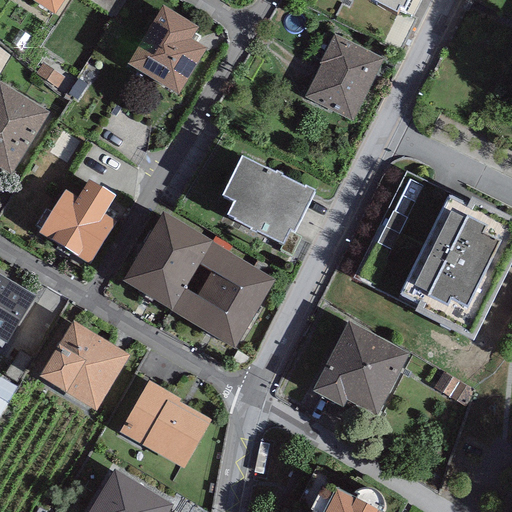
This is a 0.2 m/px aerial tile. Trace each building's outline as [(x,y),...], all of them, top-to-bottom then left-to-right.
[(58,0),(36,0),(52,10),(58,0)] [(197,25),(162,4),(128,60),(179,92),(208,45),(191,35),(197,25)] [(384,58),(332,33),(303,94),(354,119),(384,58)] [(49,110),(0,79),(0,164),(10,171),(49,110)] [(314,188),(242,152),(223,192),(233,197),(226,212),(283,240),(289,227),(294,229),(314,188)] [(115,194),(88,178),(78,194),(66,187),(38,231),(89,263),(116,220),(104,212),(115,194)] [(468,201),(450,192),(399,292),(417,302),(414,307),(471,336),(511,255),(511,212),(472,192),(468,201)] [(275,280),(163,210),(122,276),(234,346),(275,280)] [(36,294),(0,271),(0,337),(7,341),(36,294)] [(129,353),(73,318),(39,373),(96,408),(129,353)] [(410,352),(349,321),(313,390),(374,421),(410,352)] [(444,372),(435,386),(466,405),(476,391),(444,372)] [(181,397),(148,379),(119,431),(184,466),(210,418),(179,401),(181,397)] [(114,466),(86,511),(166,511),(173,501),(114,466)] [(384,511),(331,484),(316,511),(384,511)]
